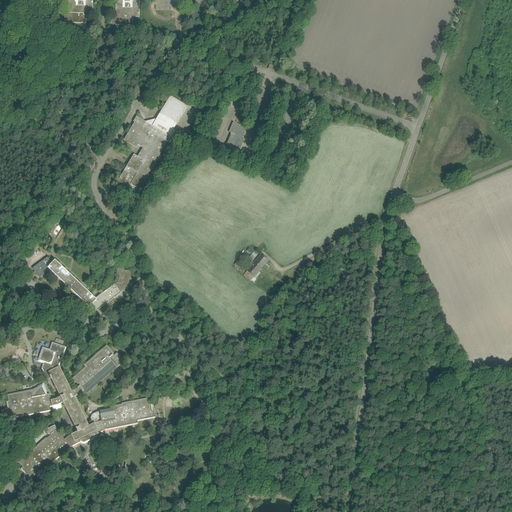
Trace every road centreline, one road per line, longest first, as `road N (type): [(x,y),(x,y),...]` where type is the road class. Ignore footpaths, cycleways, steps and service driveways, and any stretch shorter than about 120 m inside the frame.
road 1 (unclassified): [(350,511),(397,190)]
road 2 (unclassified): [(238,61),(418,129)]
road 3 (unclassified): [(418,129),(464,0)]
road 4 (unclassified): [(397,190),(422,199),(511,162)]
